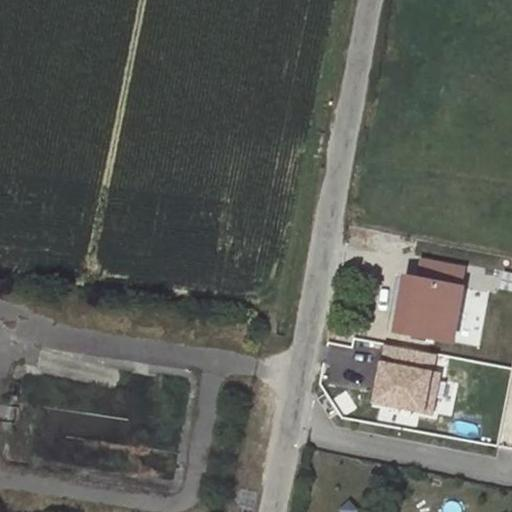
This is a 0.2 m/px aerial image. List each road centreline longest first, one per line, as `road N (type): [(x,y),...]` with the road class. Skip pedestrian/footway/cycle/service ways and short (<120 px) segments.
road 1 (unclassified): [(372,0),(288,426)]
road 2 (residential): [(288,426),(511,467)]
